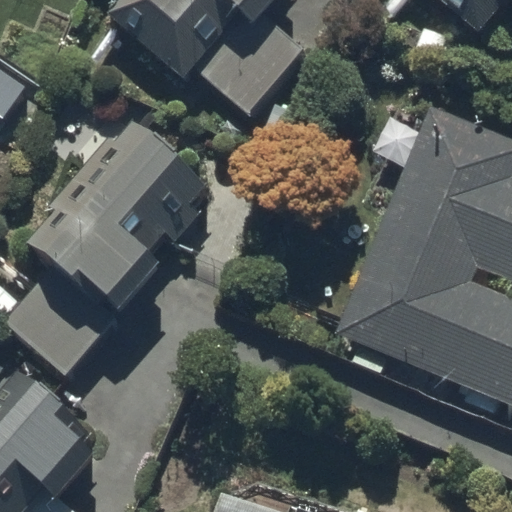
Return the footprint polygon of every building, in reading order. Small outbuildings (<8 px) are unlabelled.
[(123,0),(110,15),(185,81),(196,68),(250,115),(305,51),(263,15),(276,0),(123,0)] [(511,0),(441,0),(480,32),(507,0),(511,0)] [(0,70),(0,116),(5,120),(26,89),(0,70)] [(511,142),(432,110),(339,334),(511,405),(511,300),(471,284),(479,266),(511,280),(511,142)] [(6,325),(67,377),(163,265),(149,253),(166,234),(176,242),(200,214),(190,205),(207,186),(133,123),(116,144),(110,139),(52,207),(58,212),(30,245),(56,267),(6,325)] [(0,511),(73,511),(59,500),(97,456),(86,447),(94,437),(19,372),(0,394),(0,511)] [(269,511),(223,497),(217,511),(269,511)]
